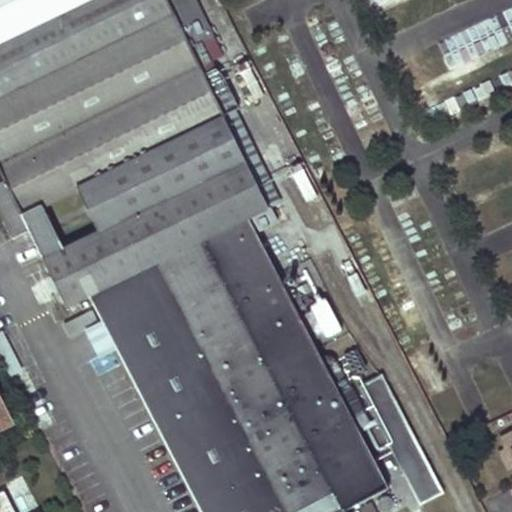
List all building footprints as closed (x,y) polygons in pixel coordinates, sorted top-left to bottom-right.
[(201,511),(345,511),(380,494),(389,489),(249,220),(270,209),(244,157),(200,67),(191,48),(213,38),(194,0),(0,0),(0,171),(5,182),(0,184),(0,211),(13,238),(28,231),(49,222),(42,208),(80,190),(101,234),(63,252),(55,236),(35,245),(65,306),(89,295),(99,315),(102,322),(118,350),(201,511)] [(511,9),(502,14),(511,34),(511,9)] [(49,222),(28,231),(35,245),(55,236),(49,222)] [(305,310),(321,342),(341,331),(325,300),(305,310)] [(118,350),(102,322),(85,331),(100,359),(118,350)] [(3,331),(0,332),(0,353),(40,433),(51,427),(3,331)] [(442,489),(383,375),(359,387),(419,500),(442,489)] [(0,398),(0,429),(12,424),(0,398)] [(14,511),(4,492),(0,494),(0,511),(14,511)]
